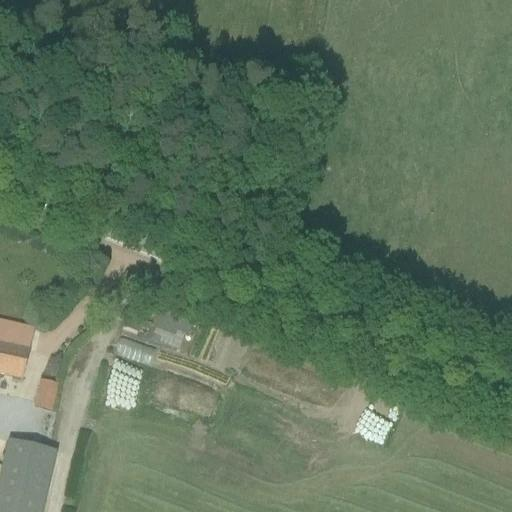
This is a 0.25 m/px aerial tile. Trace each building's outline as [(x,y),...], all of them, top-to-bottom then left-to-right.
[(148,314),(130,305),(120,327),(138,335),(148,314)] [(161,314),(155,330),(183,341),(189,324),(161,314)] [(0,376),(22,382),(35,332),(0,323),(0,376)] [(60,389),(36,383),(30,409),(54,415),(60,389)] [(355,434),(370,440),(385,405),(371,399),(355,434)] [(7,447),(0,474),(0,511),(36,511),(50,457),(7,447)]
